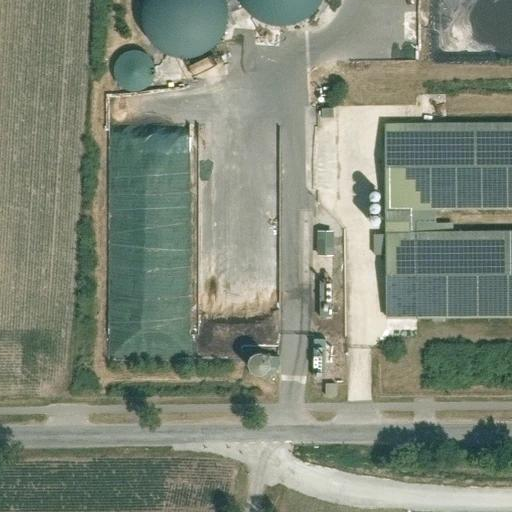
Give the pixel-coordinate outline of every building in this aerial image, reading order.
[(225,21),(226,6),(223,0),(139,0),(140,1),(138,15),(141,30),(149,42),(159,51),(172,56),(186,57),(200,53),(212,45),(220,35),(225,21)] [(324,0),(239,0),(246,10),(258,20),(272,25),(287,26),(302,22),(314,14),(324,2),(324,0)] [(154,74),(154,67),(152,61),(148,55),(142,51),(135,50),(128,50),(122,53),(117,58),(114,65),(113,72),(115,78),(118,84),(123,88),(129,90),(135,91),(142,89),(147,86),(151,81),(154,74)] [(511,122),(394,124),(395,170),(474,168),(495,168),(494,145),(511,144),(511,122)] [(322,252),(337,254),(340,233),(325,230),(322,252)]
